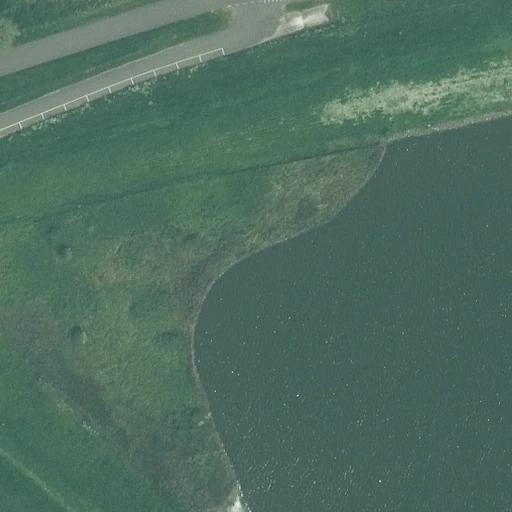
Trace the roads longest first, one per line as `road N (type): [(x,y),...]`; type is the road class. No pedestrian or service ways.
road 1 (unclassified): [(0,123),(234,39),(253,21),(257,0)]
road 2 (unclassified): [(220,0),(0,69)]
